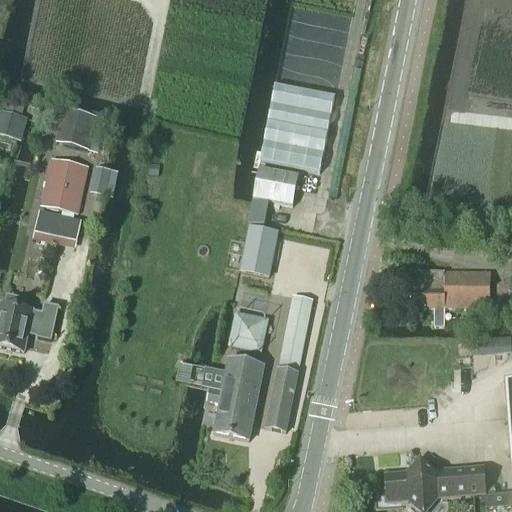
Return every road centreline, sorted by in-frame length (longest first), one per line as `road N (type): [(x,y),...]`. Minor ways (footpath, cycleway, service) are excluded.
road 1 (tertiary): [(302,511),(407,0)]
road 2 (tertiary): [(165,511),(0,453)]
